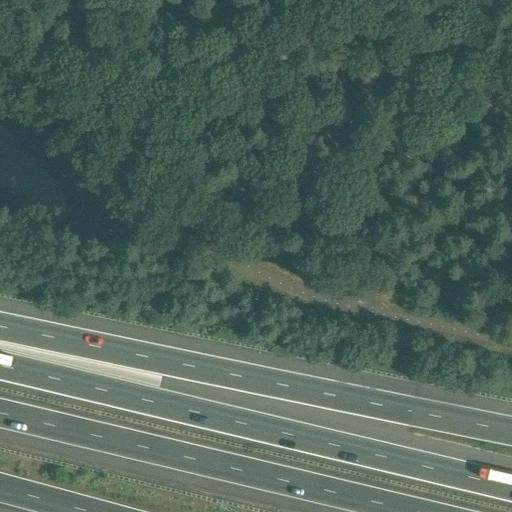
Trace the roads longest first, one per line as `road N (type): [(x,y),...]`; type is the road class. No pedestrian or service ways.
road 1 (motorway): [(511,487),(0,365)]
road 2 (motorway): [(511,432),(0,326)]
road 3 (motorway): [(0,413),(413,511)]
road 4 (track): [(368,311),(364,263),(302,0)]
